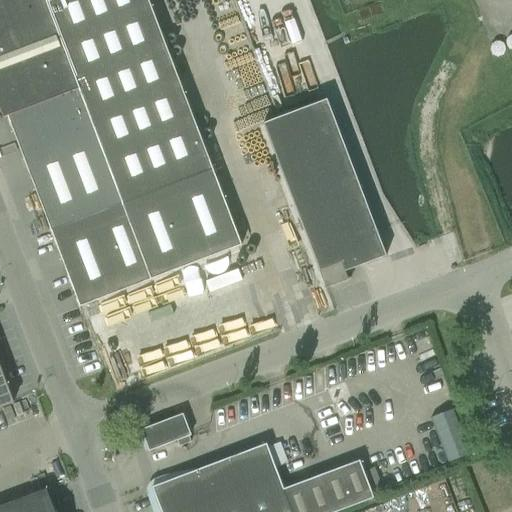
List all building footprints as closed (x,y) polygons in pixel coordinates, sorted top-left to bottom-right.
[(146,0),(0,0),(0,105),(4,117),(7,116),(80,308),(241,246),(146,0)] [(263,125),(326,289),(351,279),(350,278),(348,279),(345,272),(387,256),(327,100),(263,125)] [(0,367),(0,409),(15,405),(0,367)] [(180,446),(191,442),(190,436),(182,415),(141,431),(149,451),(178,440),(180,446)] [(334,511),(373,498),(360,462),(283,489),(266,445),(153,488),(161,511),(334,511)] [(0,511),(54,511),(47,491),(0,508),(0,511)]
